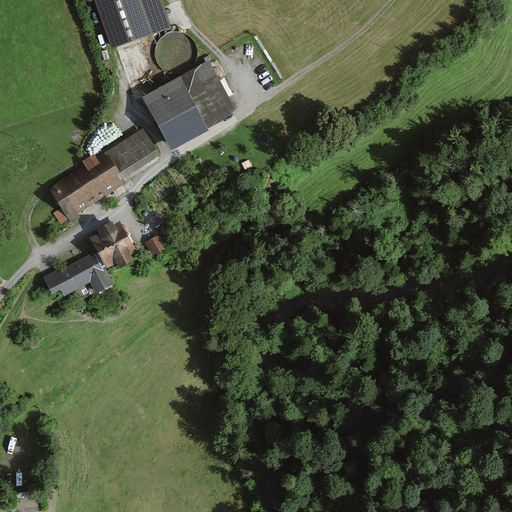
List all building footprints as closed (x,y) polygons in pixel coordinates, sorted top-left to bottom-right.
[(172,26),(162,0),(94,0),(111,47),(172,26)] [(210,62),(142,99),(172,153),(210,132),(208,129),(238,113),(210,62)] [(78,214),(127,183),(123,178),(160,154),(143,128),(54,186),(63,201),(60,203),(73,223),(80,218),(78,214)] [(62,207),(55,212),(62,223),(69,218),(62,207)] [(149,232),(157,223),(149,216),(141,225),(149,232)] [(120,222),(114,225),(112,221),(97,229),(99,233),(90,238),(106,268),(116,262),(119,268),(134,260),(131,255),(137,252),(120,222)] [(168,243),(162,233),(146,243),(152,253),(168,243)] [(60,267),(42,277),(52,295),(62,290),(65,297),(90,283),(96,295),(115,285),(106,269),(104,269),(94,251),(61,269),(60,267)]
